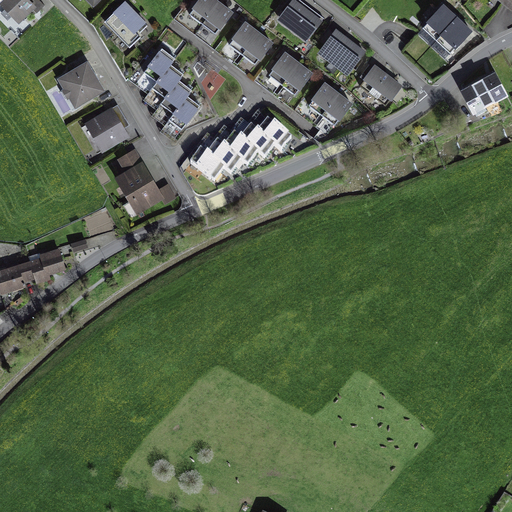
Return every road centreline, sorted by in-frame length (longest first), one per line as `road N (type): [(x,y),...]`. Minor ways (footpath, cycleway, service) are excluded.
road 1 (residential): [(196,212),(399,122),(434,97)]
road 2 (residential): [(0,334),(124,242),(196,212)]
road 3 (residential): [(57,0),(90,36),(165,161)]
road 4 (residential): [(320,0),(434,97)]
